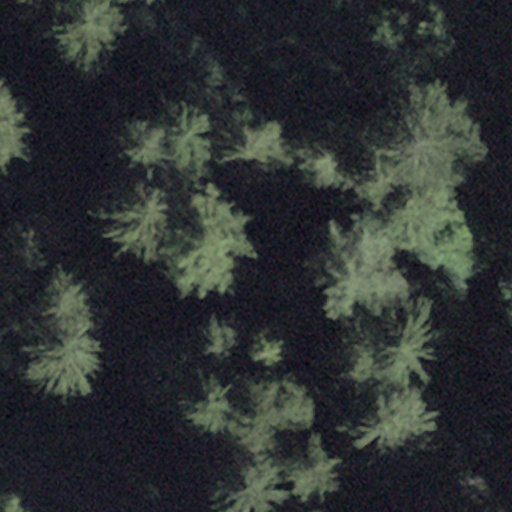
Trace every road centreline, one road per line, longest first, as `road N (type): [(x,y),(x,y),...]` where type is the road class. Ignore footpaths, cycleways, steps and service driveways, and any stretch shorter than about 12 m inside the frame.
road 1 (track): [(0,453),(157,511)]
road 2 (track): [(348,511),(511,474)]
